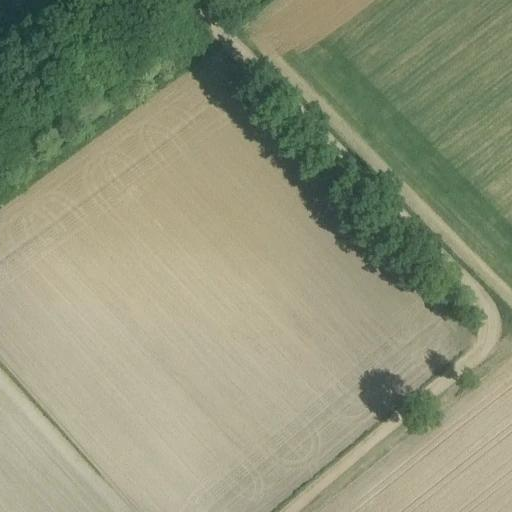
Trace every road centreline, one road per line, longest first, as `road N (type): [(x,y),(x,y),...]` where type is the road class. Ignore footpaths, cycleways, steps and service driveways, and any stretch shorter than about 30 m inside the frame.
road 1 (track): [(173,0),(488,317),(449,371),(283,511)]
road 2 (track): [(0,114),(152,0)]
